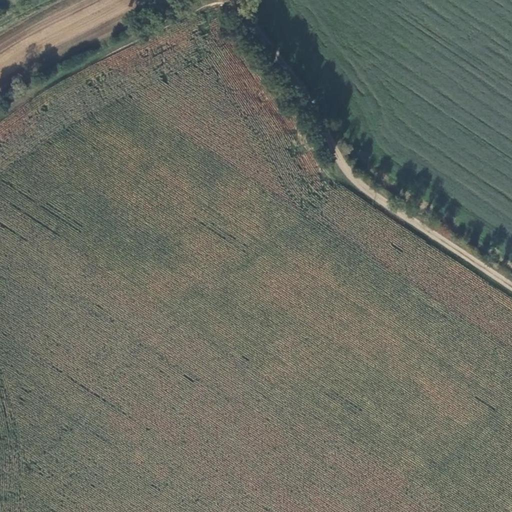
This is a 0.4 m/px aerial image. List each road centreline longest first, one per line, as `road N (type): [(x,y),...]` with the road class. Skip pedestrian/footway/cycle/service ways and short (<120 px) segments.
road 1 (track): [(232,0),(325,126),(345,171),(375,200),(511,290)]
road 2 (track): [(0,119),(195,0)]
